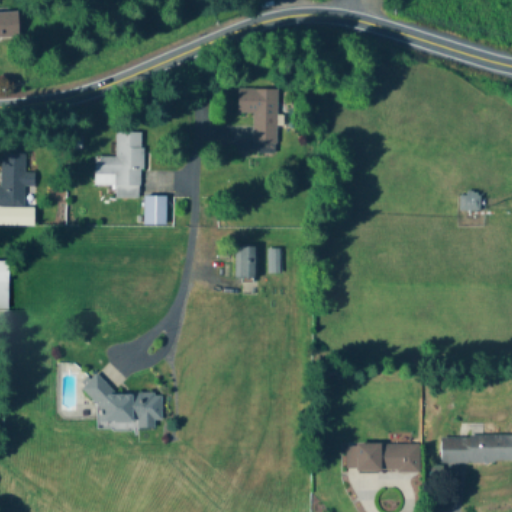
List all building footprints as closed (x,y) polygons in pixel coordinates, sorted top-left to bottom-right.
[(0,39),(19,38),(18,13),(0,13),(0,39)] [(252,114),(252,145),(277,145),(277,90),(237,90),(237,114),(252,114)] [(94,157),(93,187),(115,187),(114,199),(140,199),(141,133),(115,133),(115,158),(94,157)] [(23,173),(24,153),(0,153),(0,208),(24,208),(24,188),(33,188),(34,173),(23,173)] [(479,213),(479,194),(458,194),(457,212),(479,213)] [(165,226),(165,197),(143,197),(143,226),(165,226)] [(234,248),(234,279),(257,279),(257,248),(234,248)] [(280,274),(280,250),(267,250),(267,274),(280,274)] [(0,310),(8,311),(8,262),(0,261),(0,310)] [(105,423),(136,423),(136,429),(155,429),(155,422),(161,422),(161,394),(116,394),(96,375),(84,387),(84,392),(105,413),(105,423)] [(511,437),(440,437),(440,464),(511,464),(511,437)] [(418,473),(418,445),(345,445),(345,473),(418,473)]
